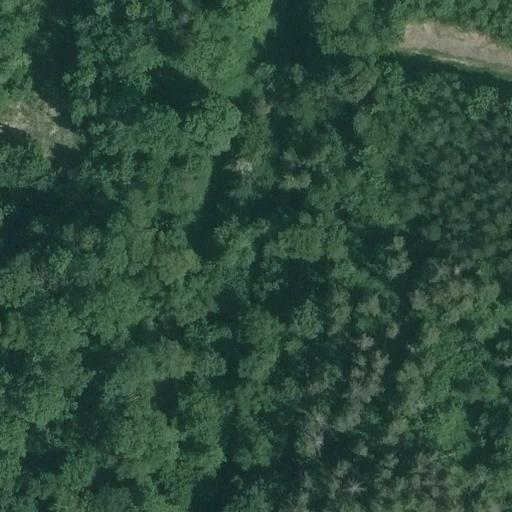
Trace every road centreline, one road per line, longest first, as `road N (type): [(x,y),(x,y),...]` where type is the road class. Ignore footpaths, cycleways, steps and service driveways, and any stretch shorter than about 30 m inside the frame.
road 1 (track): [(205,511),(312,0)]
road 2 (track): [(154,511),(252,0)]
road 3 (track): [(511,73),(391,48),(369,62),(301,48)]
road 4 (track): [(369,62),(385,74),(511,100)]
